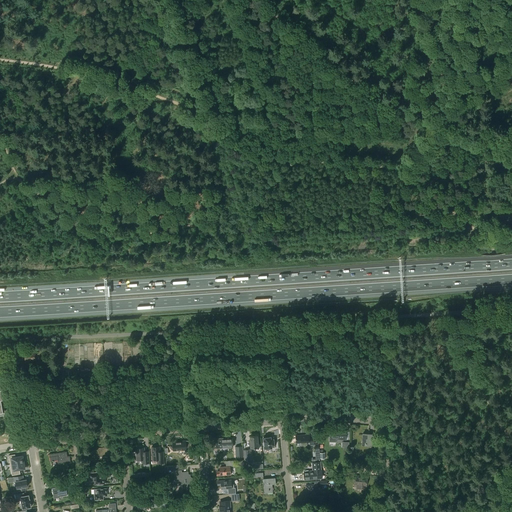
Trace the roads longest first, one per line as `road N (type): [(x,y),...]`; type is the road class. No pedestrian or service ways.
road 1 (motorway): [(0,312),(511,279)]
road 2 (motorway): [(511,264),(0,296)]
road 3 (unclassified): [(8,345),(496,310)]
road 4 (track): [(220,145),(260,236),(497,227)]
road 5 (track): [(0,129),(12,168),(33,195),(94,229),(174,230),(242,205)]
road 6 (track): [(315,0),(359,27),(364,40),(338,77),(316,134),(242,205)]
road 7 (track): [(437,121),(414,158),(395,167),(243,157),(220,145)]
road 8 (track): [(437,121),(343,75),(259,0)]
road 9 (track): [(0,59),(111,79),(209,115)]
road 10 (residential): [(380,511),(388,420),(283,420)]
road 11 (track): [(166,0),(220,145)]
road 12 (track): [(484,0),(437,121)]
